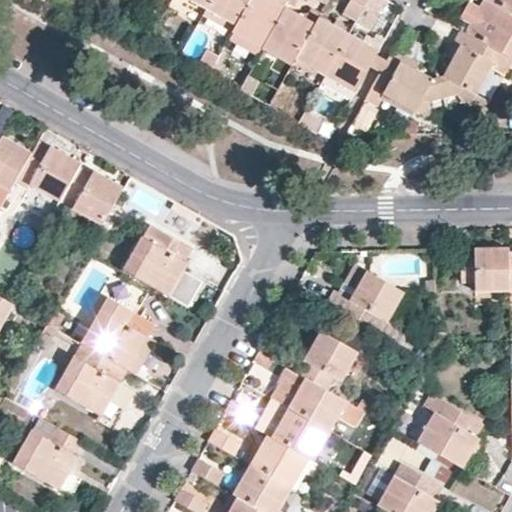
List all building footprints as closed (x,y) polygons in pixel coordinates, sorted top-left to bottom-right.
[(206,8),(191,0),(170,0),(168,4),(197,22),(202,14),(206,8)] [(209,0),(206,8),(235,24),(248,0),(209,0)] [(285,6),(273,0),(248,0),(235,24),(232,30),(261,47),(285,6)] [(365,0),(349,0),(343,11),(355,18),(365,0)] [(377,0),(365,0),(355,18),(365,24),(377,0)] [(511,57),(511,55),(511,13),(489,0),(484,0),(466,32),(511,57)] [(511,0),(489,0),(511,13),(511,0)] [(294,57),(314,23),(285,6),(261,47),(290,64),(294,57)] [(206,8),(202,14),(232,30),(235,24),(206,8)] [(332,24),(318,15),(314,23),(294,57),(324,74),(347,32),(340,28),(332,24)] [(335,18),(332,24),(340,28),(343,23),(335,18)] [(466,32),(460,28),(454,39),(460,43),(452,60),(444,75),(438,77),(443,96),(457,93),(461,86),(476,93),(491,65),(503,72),(507,66),(511,68),(511,58),(511,57),(466,32)] [(261,47),(232,30),(227,38),(257,54),(261,47)] [(376,52),(378,49),(347,32),(324,74),(353,91),(368,66),(376,52)] [(460,43),(454,39),(445,56),(452,60),(460,43)] [(405,53),(394,47),(387,59),(380,72),(374,83),(384,89),(382,93),(415,111),(423,97),(428,100),(443,96),(438,77),(432,79),(415,69),(400,61),(405,53)] [(214,63),(217,57),(206,50),(197,66),(208,72),(214,63)] [(387,59),(376,52),(368,66),(380,72),(387,59)] [(420,61),(405,53),(400,61),(415,69),(420,61)] [(220,66),(214,63),(208,72),(215,75),(220,66)] [(461,86),(457,93),(469,105),(483,105),(503,72),(491,65),(476,93),(461,86)] [(384,89),(374,83),(367,95),(378,99),(382,93),(384,89)] [(297,121),(314,131),(321,119),(303,110),(297,121)] [(0,137),(0,184),(9,189),(14,180),(31,151),(3,135),(1,139),(0,137)] [(50,150),(36,142),(31,151),(14,180),(28,187),(31,183),(59,199),(78,165),(81,161),(53,146),(50,150)] [(92,173),(78,165),(59,199),(102,223),(123,185),(94,169),(92,173)] [(31,183),(28,187),(23,195),(31,200),(27,207),(36,213),(41,206),(52,212),(59,199),(31,183)] [(0,204),(9,189),(0,184),(0,204)] [(124,268),(190,306),(205,280),(184,268),(187,260),(185,258),(191,245),(150,223),(124,268)] [(508,251),(508,247),(475,247),(475,252),(462,252),(461,281),(476,281),(476,290),(509,289),(508,251)] [(356,262),(339,291),(351,297),(368,269),(356,262)] [(326,301),(401,344),(408,331),(388,319),(405,290),(368,269),(351,297),(339,291),(334,288),(326,301)] [(426,291),(434,292),(434,278),(426,278),(426,291)] [(3,298),(0,296),(0,325),(13,304),(3,298)] [(143,332),(150,318),(109,296),(81,343),(97,352),(123,366),(126,369),(147,335),(143,332)] [(154,321),(150,318),(143,332),(147,335),(154,321)] [(66,323),(60,332),(72,338),(77,329),(66,323)] [(438,332),(438,344),(446,344),(445,331),(438,332)] [(308,363),(301,375),(325,388),(332,376),(341,380),(357,352),(320,332),(304,360),(308,363)] [(156,339),(147,335),(126,369),(135,374),(156,339)] [(116,378),(123,366),(97,352),(81,343),(55,389),(101,414),(115,389),(120,380),(116,378)] [(267,355),(260,351),(255,360),(269,368),(274,359),(267,355)] [(126,369),(123,366),(116,378),(120,380),(126,369)] [(301,375),(287,366),(281,376),(283,378),(280,384),(273,395),(290,405),(331,428),(346,400),(325,388),(301,375)] [(120,380),(115,389),(128,395),(132,387),(120,380)] [(435,410),(418,441),(462,466),(480,437),(475,435),(483,422),(431,391),(425,403),(435,410)] [(290,405),(273,395),(255,427),(268,434),(272,437),(290,405)] [(232,399),(227,409),(251,424),(256,413),(232,399)] [(331,428),(290,405),(272,437),(307,458),(311,461),(331,428)] [(81,440),(40,416),(14,461),(60,487),(78,454),(74,451),(81,440)] [(216,429),(209,441),(233,454),(239,443),(216,429)] [(307,458),(272,437),(268,434),(251,464),(291,487),(307,458)] [(480,437),(462,466),(467,470),(485,439),(480,437)] [(431,457),(423,470),(445,482),(451,469),(431,457)] [(199,458),(193,469),(217,482),(222,472),(199,458)] [(394,475),(380,499),(379,501),(397,511),(432,511),(439,500),(435,499),(442,486),(402,462),(394,475)] [(276,511),(291,487),(251,464),(234,492),(239,495),(268,511),(276,511)] [(367,491),(380,499),(394,475),(381,468),(367,491)] [(182,488),(176,499),(198,511),(200,511),(206,502),(182,488)] [(268,511),(239,495),(228,511),(268,511)] [(442,511),(447,505),(439,500),(432,511),(442,511)]
